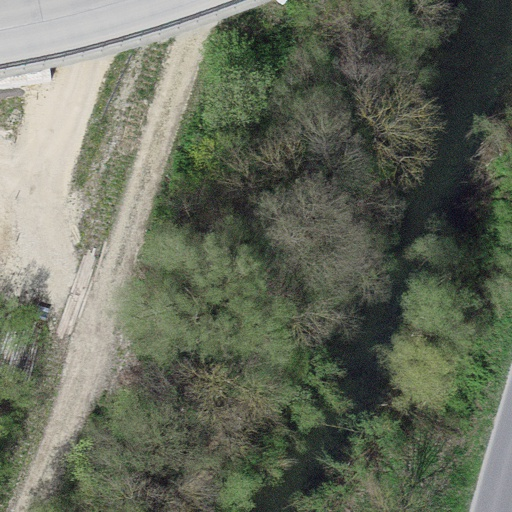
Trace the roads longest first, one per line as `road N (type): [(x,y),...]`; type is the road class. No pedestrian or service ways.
road 1 (unclassified): [(0,189),(33,203),(108,304),(35,511)]
road 2 (secondary): [(132,0),(0,33)]
